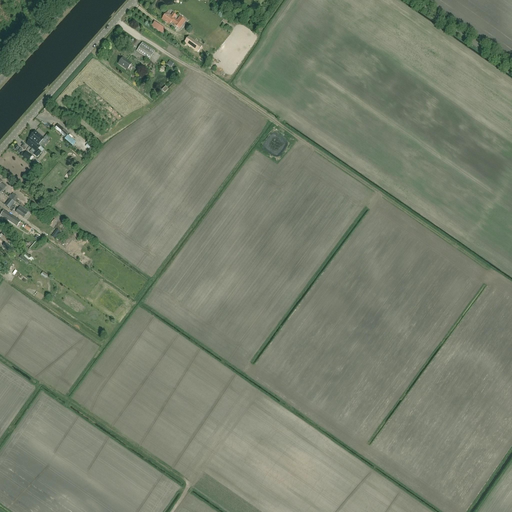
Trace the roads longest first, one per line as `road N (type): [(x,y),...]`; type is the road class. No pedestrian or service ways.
road 1 (tertiary): [(0,150),(133,0)]
road 2 (unclassified): [(511,69),(413,0)]
